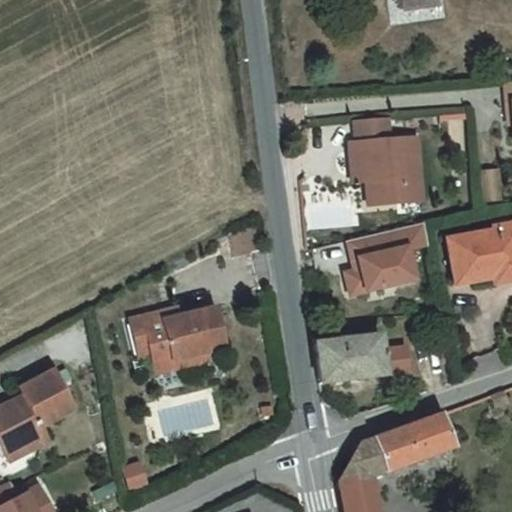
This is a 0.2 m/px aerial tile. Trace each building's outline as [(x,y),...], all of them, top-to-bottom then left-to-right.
[(396,0),(397,11),(434,11),(432,0),(396,0)] [(511,78),(491,80),(496,110),(502,110),(505,142),(511,140),(511,78)] [(355,117),(357,138),(350,139),(353,169),(367,167),(368,177),(370,201),(401,198),(411,186),(408,156),(420,155),(417,132),(391,135),(388,113),(355,117)] [(411,186),(401,198),(424,196),(420,155),(408,156),(411,186)] [(353,169),(354,179),(368,177),(367,167),(353,169)] [(452,285),(490,275),(486,266),(511,258),(511,231),(509,218),(487,223),(489,230),(441,243),(452,285)] [(418,222),(344,240),(349,261),(354,259),(356,269),(351,270),(342,273),(347,294),(409,279),(402,248),(423,243),(418,222)] [(236,257),(262,249),(256,228),(229,236),(236,257)] [(511,277),(511,258),(486,266),(490,275),(491,283),(511,277)] [(158,319),(139,323),(149,359),(152,384),(173,378),(169,365),(201,357),(217,356),(209,315),(160,328),(158,319)] [(131,364),(149,359),(139,323),(125,326),(131,364)] [(313,349),(317,379),(413,364),(410,339),(377,346),(375,330),(311,341),(313,349)] [(204,371),(201,357),(169,365),(173,378),(204,371)] [(71,409),(52,373),(18,390),(24,401),(6,410),(4,407),(0,409),(0,450),(3,455),(19,447),(22,451),(45,439),(38,427),(71,409)] [(506,393),(502,385),(487,391),(492,399),(506,393)] [(467,408),(464,400),(458,402),(456,403),(458,411),(467,408)] [(332,482),(339,511),(376,511),(368,472),(448,440),(437,409),(390,426),(354,438),(332,482)] [(67,472),(50,480),(64,511),(78,511),(84,510),(67,472)] [(5,486),(0,489),(0,511),(36,511),(27,495),(14,502),(5,486)] [(46,511),(35,491),(27,495),(36,511),(46,511)]
